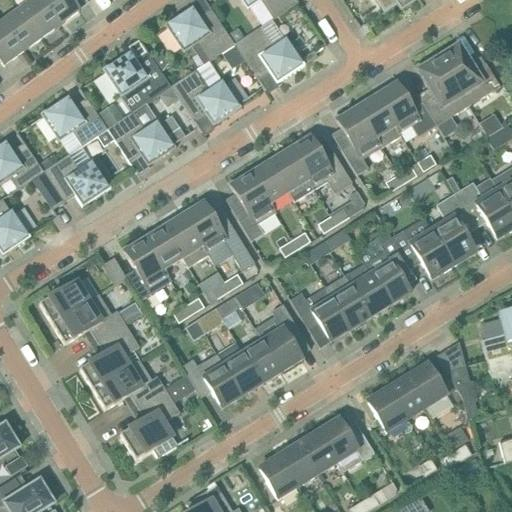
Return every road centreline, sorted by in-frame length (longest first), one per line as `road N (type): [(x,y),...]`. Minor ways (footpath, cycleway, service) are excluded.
road 1 (residential): [(120,511),(511,273)]
road 2 (residential): [(0,287),(363,67)]
road 3 (residential): [(110,511),(0,335)]
road 4 (residential): [(0,115),(159,0)]
road 5 (residential): [(363,67),(470,0)]
